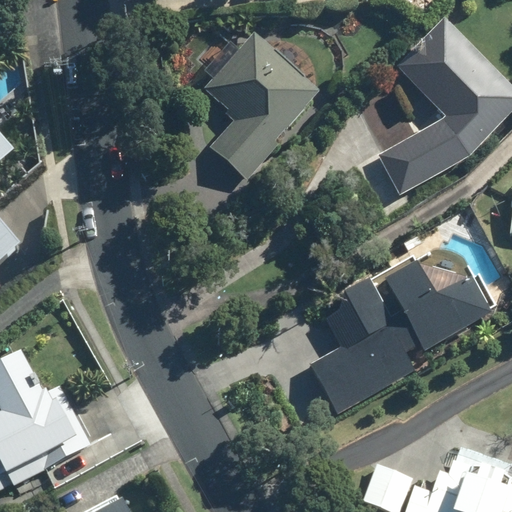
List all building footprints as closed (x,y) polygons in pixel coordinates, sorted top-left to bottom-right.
[(400,71),(449,119),(378,157),(401,198),(474,158),(511,119),(511,84),(449,21),(400,71)] [(325,94),(259,35),(207,91),(230,112),(227,115),(236,123),(212,149),(250,183),(282,148),(279,144),(325,94)] [(0,266),(24,246),(0,216),(0,171),(20,156),(0,131),(0,266)] [(312,367),(339,416),(417,373),(408,356),(424,347),(428,354),(496,316),(476,279),(441,299),(422,264),(389,282),(407,314),(394,321),(372,282),(323,309),(345,348),(312,367)] [(0,497),(94,447),(62,387),(48,395),(26,354),(0,368),(0,402),(7,417),(0,420),(0,497)] [(417,488),(408,511),(511,511),(511,482),(455,463),(451,475),(442,473),(435,494),(417,488)] [(364,502),(388,511),(403,511),(416,482),(378,467),(364,502)] [(132,511),(124,495),(92,511),(132,511)]
